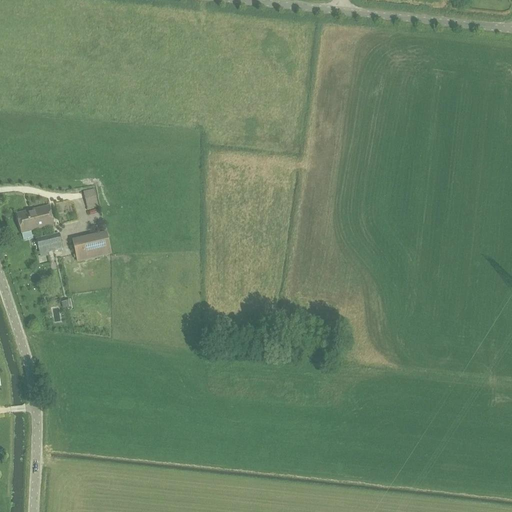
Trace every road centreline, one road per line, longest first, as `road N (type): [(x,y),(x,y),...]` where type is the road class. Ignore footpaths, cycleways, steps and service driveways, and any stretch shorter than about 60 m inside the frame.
road 1 (unclassified): [(237,0),(511,29)]
road 2 (unclassified): [(34,511),(35,396),(0,276)]
